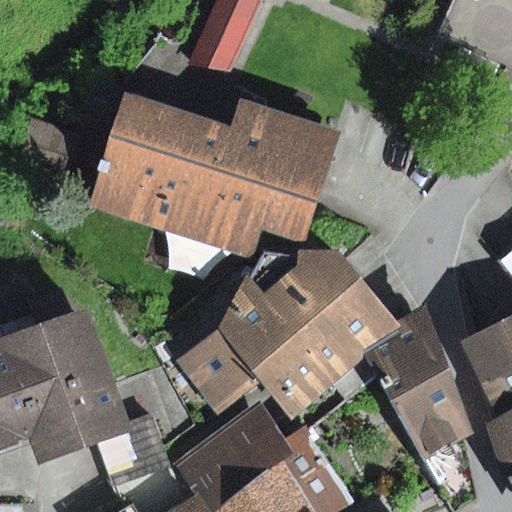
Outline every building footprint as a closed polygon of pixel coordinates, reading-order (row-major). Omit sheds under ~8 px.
[(227,83),(264,0),(220,0),(190,65),(227,83)] [(240,130),(133,95),(95,210),(257,263),(267,232),(312,246),(348,136),(248,103),(240,130)] [(22,161),(70,176),(82,136),(35,121),(22,161)] [(225,332),(180,364),(222,418),(270,386),(297,425),(372,362),(369,358),(409,331),(403,324),(350,256),(267,253),(225,332)] [(511,254),(500,264),(511,278),(511,254)] [(3,353),(0,354),(0,456),(36,443),(44,470),(99,453),(113,490),(174,471),(157,422),(138,427),(97,312),(86,315),(64,290),(31,304),(40,332),(1,344),(3,353)] [(403,324),(409,331),(369,358),(372,362),(402,405),(454,511),(466,511),(482,504),(470,442),(480,438),(432,306),(403,324)] [(511,324),(468,346),(492,427),(511,418),(511,324)] [(180,468),(201,496),(212,511),(350,511),(360,506),(312,428),(291,440),(264,405),(180,468)] [(511,418),(492,427),(503,472),(511,486),(511,418)] [(212,511),(201,496),(178,511),(140,511),(137,507),(127,511),(212,511)]
